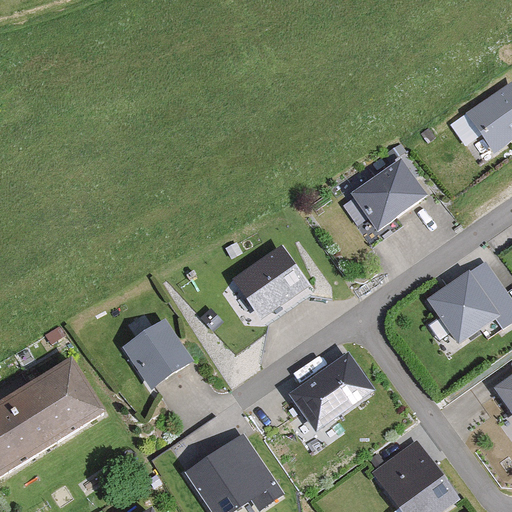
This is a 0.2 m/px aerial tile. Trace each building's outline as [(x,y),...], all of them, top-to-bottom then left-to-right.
[(511,80),(462,117),(492,158),(511,143),(511,80)] [(399,162),(345,198),(370,237),(425,201),(399,162)] [(312,289),(283,248),(233,282),(262,324),(312,289)] [(511,302),(484,261),(420,303),(437,328),(429,334),(444,356),(454,350),(458,354),(495,329),(499,335),(511,325),(511,302)] [(168,320),(116,351),(143,395),(194,364),(168,320)] [(68,353),(0,391),(0,468),(101,411),(68,353)] [(368,387),(350,361),(298,397),(316,423),(368,387)] [(511,373),(489,390),(511,422),(511,373)] [(417,444),(368,477),(391,511),(448,511),(459,505),(417,444)]
